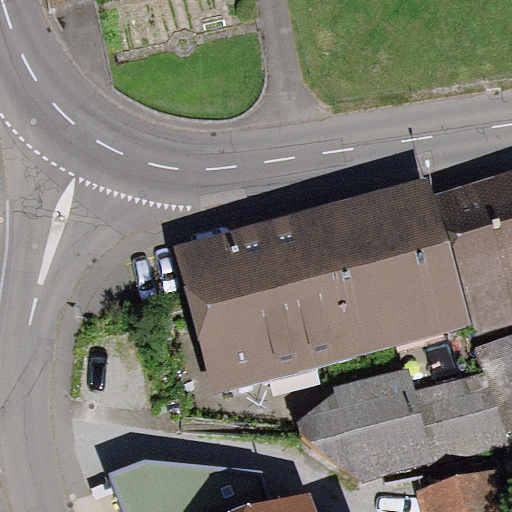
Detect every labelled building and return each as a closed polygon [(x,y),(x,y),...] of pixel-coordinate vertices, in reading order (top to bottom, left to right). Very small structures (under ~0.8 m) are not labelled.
[(511,181),(433,204),(469,328),(472,338),(511,326),(511,181)] [(215,398),(469,328),(433,204),(429,188),(176,257),(215,398)] [(511,345),(485,354),(511,445),(511,345)] [(505,449),(487,379),(415,396),(411,381),(332,401),(301,448),(359,486),(505,449)] [(148,472),(114,486),(124,511),(304,511),(303,509),(295,511),(266,511),(254,482),(148,472)] [(508,511),(499,476),(426,495),(424,485),(385,495),(388,511),(508,511)]
